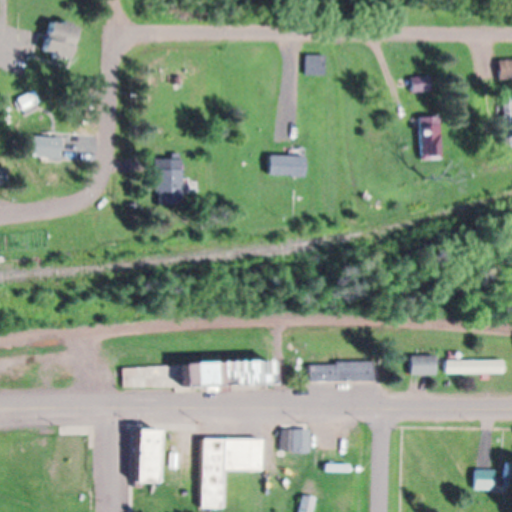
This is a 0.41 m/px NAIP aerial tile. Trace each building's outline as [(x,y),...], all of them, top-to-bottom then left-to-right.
[(71,63),(79,28),(53,22),(45,57),(71,63)] [(327,77),(327,57),(308,57),(308,77),(327,77)] [(511,61),(492,61),(492,81),(511,81),(511,61)] [(413,94),(432,94),(432,78),(413,78),(413,94)] [(511,148),(511,98),(502,98),(502,149),(511,148)] [(442,160),(440,117),(420,118),(421,161),(442,160)] [(49,184),(78,184),(78,171),(85,171),(85,150),(71,150),(71,161),(49,161),(49,184)] [(270,157),(270,178),(306,178),(306,157),(270,157)] [(184,184),(183,158),(157,159),(159,207),(184,207),(183,197),(188,197),(188,184),(184,184)] [(435,357),(410,357),(410,377),(435,377),(435,357)] [(123,367),(124,387),(184,386),(274,384),(273,361),(182,363),(123,367)] [(307,365),(307,380),(373,380),(372,361),(334,361),(334,365),(307,365)] [(503,362),(445,362),(445,375),(503,375),(503,362)] [(160,429),(137,429),(137,483),(159,483),(160,429)] [(309,430),(280,430),(280,453),(309,453),(309,430)] [(61,495),(89,495),(89,435),(61,435),(61,495)] [(262,440),(203,439),(202,508),(224,508),(225,471),(262,471),(262,440)] [(495,493),(495,472),(476,471),(476,492),(495,493)]
